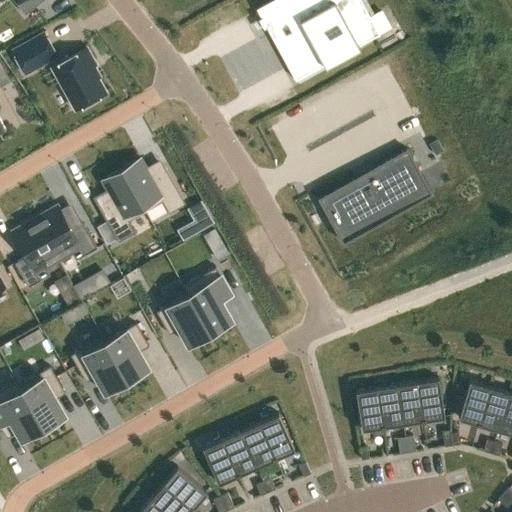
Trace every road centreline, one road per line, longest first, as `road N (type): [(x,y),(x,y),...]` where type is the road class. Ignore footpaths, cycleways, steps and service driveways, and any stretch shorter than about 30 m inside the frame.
road 1 (residential): [(6,511),(11,497),(325,323)]
road 2 (residential): [(173,69),(325,323)]
road 3 (residential): [(0,180),(156,91),(173,69)]
